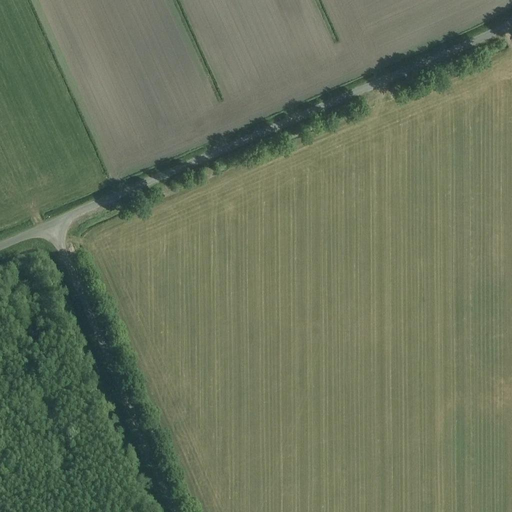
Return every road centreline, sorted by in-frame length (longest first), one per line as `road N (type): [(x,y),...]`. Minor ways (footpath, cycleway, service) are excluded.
road 1 (unclassified): [(51,223),(511,22)]
road 2 (unclassified): [(174,511),(51,223)]
